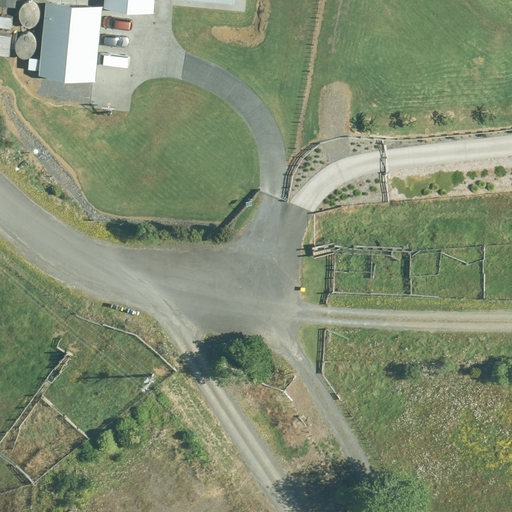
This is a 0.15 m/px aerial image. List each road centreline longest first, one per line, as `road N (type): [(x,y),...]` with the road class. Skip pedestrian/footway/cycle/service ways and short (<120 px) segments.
road 1 (unclassified): [(0,199),(59,244),(145,277),(308,306)]
road 2 (track): [(308,306),(511,320)]
